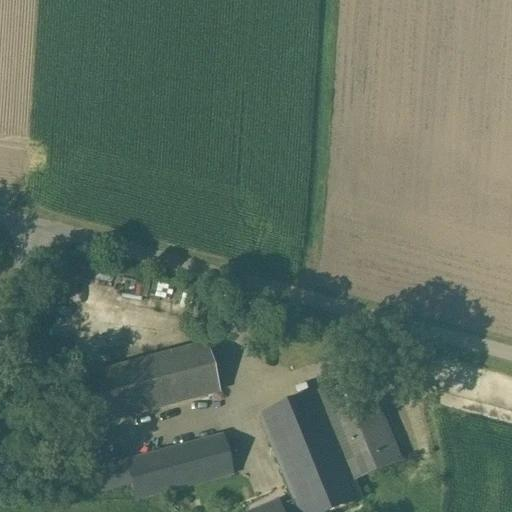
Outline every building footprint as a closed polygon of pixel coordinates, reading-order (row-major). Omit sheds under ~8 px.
[(68,257),(61,285),(193,318),(200,291),(68,257)] [(217,393),(205,345),(83,378),(96,426),(217,393)] [(262,418),(294,502),(298,511),(329,511),(361,499),(355,480),(400,463),(365,377),(262,418)] [(232,475),(220,439),(99,470),(90,434),(74,438),(89,496),(131,485),(134,500),(232,475)] [(298,511),(294,502),(280,508),(279,505),(262,511),(298,511)]
